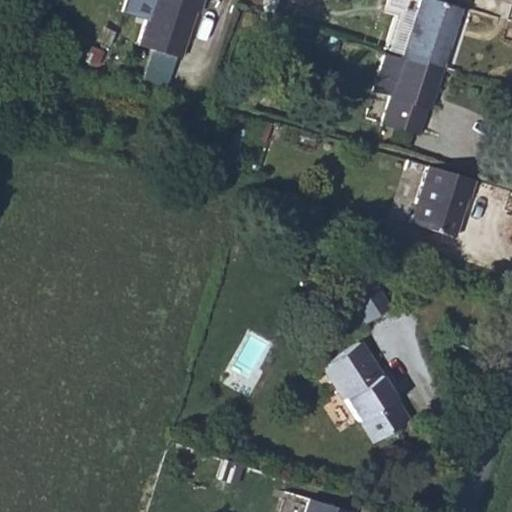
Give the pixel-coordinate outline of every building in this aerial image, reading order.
[(182,5),(164,68),(208,81),(222,34),(225,35),(235,2),(231,0),(230,0),(181,0),(180,4),(182,5)] [(454,2),(447,0),(410,0),(375,121),(411,132),(418,108),(423,110),(454,2)] [(464,197),(471,174),(423,160),(406,216),(450,229),(460,196),(464,197)] [(363,282),(337,299),(359,335),(386,318),(363,282)] [(406,429),(355,353),(320,376),(371,452),(406,429)] [(364,511),(323,500),(319,511),(364,511)]
